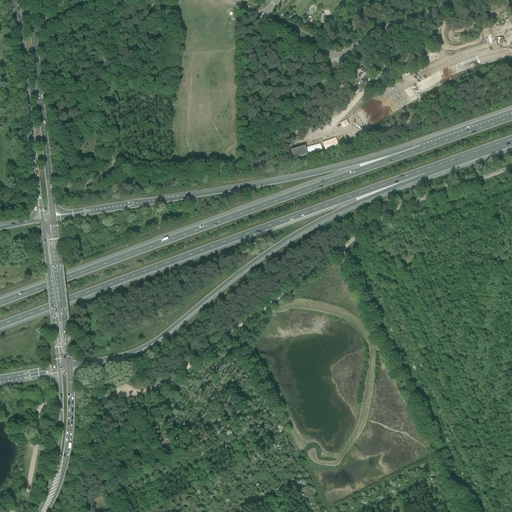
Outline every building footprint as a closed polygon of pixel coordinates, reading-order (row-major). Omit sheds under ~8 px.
[(297,0),(294,4),(300,11),(311,1),(309,0),(297,0)] [(511,10),(500,15),(502,22),(511,18),(511,10)] [(182,16),(182,54),(213,54),(213,38),(197,38),(198,16),(182,16)] [(414,66),(403,71),(406,76),(416,71),(414,66)] [(231,75),(223,75),(223,79),(224,79),(224,122),(232,122),(232,115),(231,115),(230,82),(231,82),(231,75)] [(190,83),(182,85),(199,129),(207,126),(190,83)] [(331,140),(322,142),(324,151),(333,150),(331,140)] [(301,147),(300,145),(298,146),(299,148),(290,150),(293,159),(307,155),(305,146),(301,147)]
